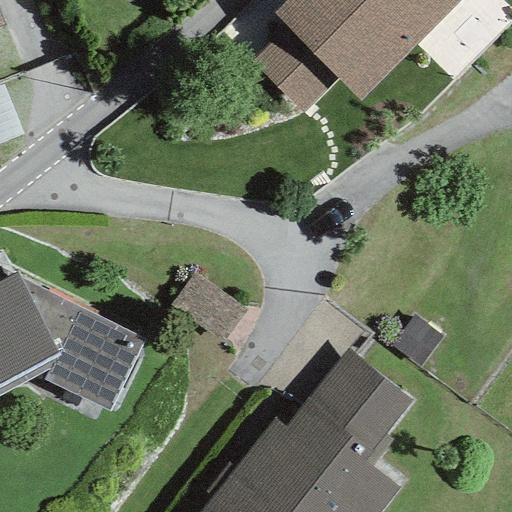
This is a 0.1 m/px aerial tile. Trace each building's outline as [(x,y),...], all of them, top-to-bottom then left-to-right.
[(286,0),(273,14),(286,29),(253,62),(303,112),(336,78),(359,101),(460,0),(286,0)] [(0,154),(26,145),(9,99),(0,102),(0,154)] [(0,396),(49,371),(43,379),(108,412),(146,339),(15,274),(4,279),(0,269),(0,396)] [(204,290),(185,313),(242,358),(261,335),(204,290)] [(419,367),(442,337),(413,316),(391,346),(419,367)] [(385,435),(411,400),(347,351),(307,399),(377,459),(392,439),(385,435)] [(274,418),(199,511),(377,511),(396,489),(368,467),(377,459),(307,399),(283,427),(274,418)]
